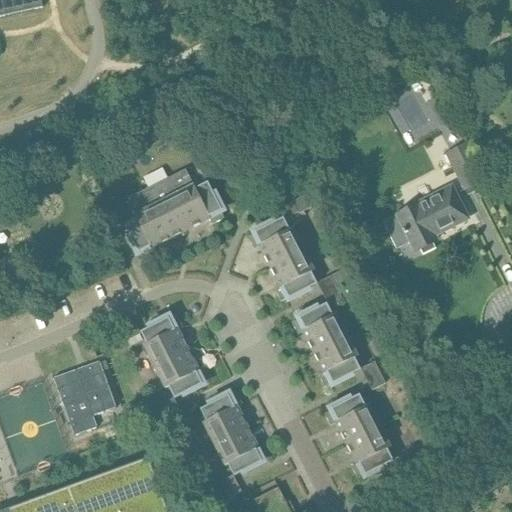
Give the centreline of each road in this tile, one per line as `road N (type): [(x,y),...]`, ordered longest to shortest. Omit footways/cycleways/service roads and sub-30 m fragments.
road 1 (unclassified): [(346,511),(329,500),(238,319),(206,287),(181,285),(0,361)]
road 2 (unclassified): [(0,126),(59,108),(85,85),(97,33),(88,0)]
